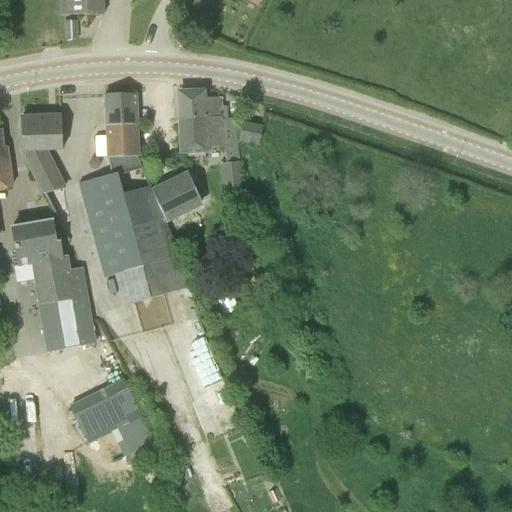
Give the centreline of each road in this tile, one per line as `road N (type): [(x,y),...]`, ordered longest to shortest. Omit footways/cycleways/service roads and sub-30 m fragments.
road 1 (tertiary): [(511,165),(318,99),(156,68)]
road 2 (tertiary): [(156,68),(0,83)]
